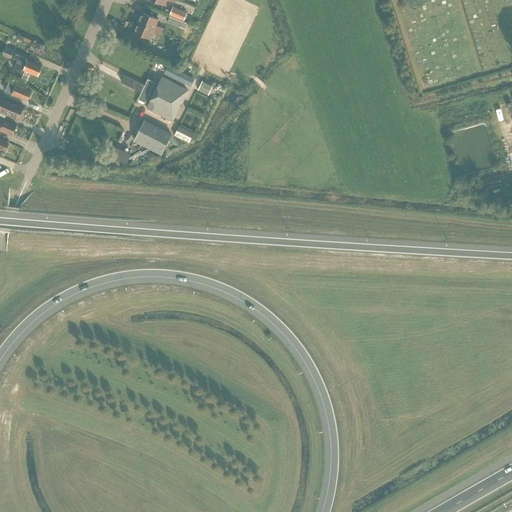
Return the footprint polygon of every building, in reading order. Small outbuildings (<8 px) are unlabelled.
[(173,7),(170,15),(183,20),(186,13),(173,7)] [(162,32),(163,28),(156,25),(158,19),(142,12),(138,22),(162,32)] [(181,21),(170,16),(167,22),(179,27),(179,26),(181,21)] [(160,36),(162,32),(138,22),(134,32),(150,39),(153,33),(160,36)] [(11,58),(14,51),(5,47),(2,55),(5,56),(4,58),(11,61),(11,58)] [(16,53),(13,59),(18,61),(14,69),(23,73),(24,70),(38,76),(42,66),(28,60),(29,58),(16,53)] [(185,94),(187,89),(190,83),(166,71),(148,107),(172,120),(185,95),(185,94)] [(148,78),(146,83),(125,76),(122,84),(142,91),(138,101),(147,104),(156,81),(148,78)] [(198,90),(208,95),(213,86),(202,81),(198,90)] [(27,101),(31,91),(16,85),(15,86),(10,83),(6,92),(12,94),(27,101)] [(22,109),(23,107),(13,103),(13,102),(3,98),(0,106),(0,111),(18,119),(20,114),(21,114),(23,110),(22,109)] [(13,134),(17,125),(0,117),(0,130),(8,134),(9,132),(13,134)] [(135,140),(162,153),(170,136),(144,122),(135,140)] [(175,137),(190,144),(195,134),(179,127),(175,137)] [(0,148),(5,151),(9,143),(0,138),(0,148)]
